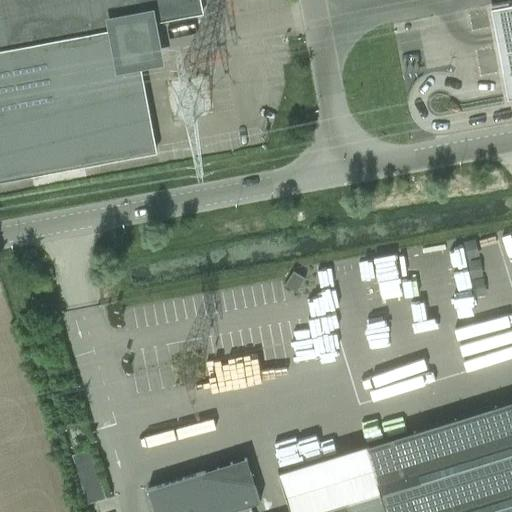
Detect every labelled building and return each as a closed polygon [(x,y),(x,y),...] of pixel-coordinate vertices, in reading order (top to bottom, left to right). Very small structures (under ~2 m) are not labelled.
[(202,14),(199,0),(0,0),(0,51),(150,23),(202,14)] [(511,5),(499,8),(490,9),(491,13),(507,100),(511,99),(511,5)] [(139,64),(157,61),(150,23),(0,51),(0,181),(155,152),(138,63),(139,64)] [(511,238),(488,247),(499,282),(511,277),(511,238)] [(296,293),(305,279),(292,271),(284,285),(296,293)] [(307,375),(306,367),(321,364),(318,349),(214,367),(218,391),(307,375)] [(207,474),(205,474),(204,473),(205,473),(204,472),(147,489),(153,511),(511,511),(511,401),(368,446),(368,445),(277,473),(289,511),(251,511),(249,506),(259,503),(254,486),(253,487),(250,475),(251,475),(250,473),(249,473),(245,461),(246,461),(246,459),(243,459),(244,461),(232,464),(232,463),(229,464),(230,465),(218,468),(218,467),(216,468),(216,469),(217,469),(216,476),(207,474)]
